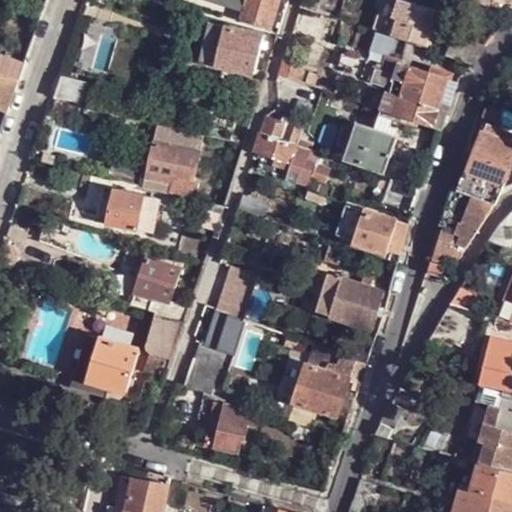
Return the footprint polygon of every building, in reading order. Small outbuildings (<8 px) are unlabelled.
[(275,23),(281,0),(247,0),(242,19),(263,25),(264,20),(275,23)] [(303,0),(301,8),(322,16),(326,6),(309,0),(303,0)] [(456,39),(462,20),(402,0),(387,0),(378,31),(431,48),(436,33),(456,39)] [(495,0),(480,0),(479,2),(499,11),(504,4),(495,0)] [(212,23),(203,62),(204,63),(257,75),(266,37),(212,23)] [(449,56),(473,64),(489,45),(486,44),(472,40),(459,35),(449,56)] [(0,110),(7,113),(24,64),(0,55),(0,110)] [(281,77),(297,82),(304,65),(286,58),(281,77)] [(428,74),(402,65),(403,63),(389,58),(384,73),(379,71),(374,85),(392,91),(392,95),(398,96),(392,115),(435,129),(442,109),(450,82),(446,80),(447,76),(429,69),(428,74)] [(374,85),(379,71),(369,68),(364,82),(374,85)] [(64,97),(85,103),(90,83),(63,76),(55,95),(64,97)] [(239,114),(254,120),(265,84),(248,80),(239,114)] [(460,85),(450,82),(442,109),(450,112),(460,85)] [(195,104),(210,108),(212,100),(217,101),(219,95),(198,91),(195,104)] [(382,111),(392,115),(398,96),(392,95),(388,93),(382,111)] [(85,103),(64,97),(59,115),(88,123),(94,105),(85,103)] [(435,129),(443,131),(450,112),(442,109),(435,129)] [(378,113),(374,129),(393,136),(396,127),(389,124),(392,117),(378,113)] [(302,140),(306,126),(285,119),(282,124),(267,119),(262,133),(296,145),(307,148),(310,150),(313,144),(302,140)] [(205,135),(162,123),(147,187),(195,199),(198,186),(193,185),(205,135)] [(346,162),(385,175),(398,138),(393,136),(374,129),(360,123),(346,162)] [(482,136),(468,171),(505,186),(511,167),(511,141),(503,138),(506,131),(487,123),(482,136)] [(503,138),(511,141),(511,132),(506,131),(503,138)] [(291,162),(296,145),(262,133),(257,150),(263,152),(257,169),(272,174),(278,157),(288,161),(291,162)] [(468,171),(482,136),(475,134),(456,179),(453,187),(456,189),(463,170),(468,171)] [(307,148),(296,145),(291,162),(288,161),(282,180),(303,187),(302,189),(325,197),(328,188),(319,185),(326,168),(313,163),(313,162),(304,158),(307,148)] [(463,170),(456,189),(495,205),(505,186),(468,171),(463,170)] [(160,200),(104,186),(96,221),(152,233),(160,200)] [(453,187),(447,205),(485,220),(491,212),(495,205),(456,189),(453,187)] [(322,204),(325,197),(302,189),(300,196),(322,204)] [(265,219),(271,205),(250,198),(240,211),(265,219)] [(209,213),(223,217),(226,208),(212,204),(209,213)] [(455,266),(485,220),(447,205),(444,216),(448,218),(435,257),(455,266)] [(410,224),(365,209),(363,214),(352,210),(344,237),(355,240),(354,243),(388,253),(389,248),(403,252),(410,224)] [(490,241),(511,250),(511,212),(509,216),(490,241)] [(330,247),(326,261),(341,266),(346,252),(330,247)] [(136,292),(156,299),(168,264),(148,257),(136,292)] [(34,271),(44,274),(48,263),(37,260),(34,271)] [(433,262),(430,273),(444,277),(448,267),(433,262)] [(182,268),(168,264),(156,299),(170,303),(182,268)] [(233,267),(217,310),(244,318),(259,277),(233,267)] [(362,284),(343,277),(343,279),(331,275),(320,311),(331,314),(331,316),(374,330),(386,292),(362,284)] [(364,276),(362,284),(372,287),(374,280),(364,276)] [(463,284),(453,302),(478,310),(484,295),(463,284)] [(476,310),(453,302),(435,331),(443,336),(464,348),(464,347),(481,312),(476,310)] [(175,319),(185,322),(190,309),(180,305),(176,315),(175,319)] [(511,308),(508,307),(503,318),(511,320),(511,308)] [(175,319),(159,314),(146,351),(153,353),(172,360),(185,322),(175,319)] [(443,336),(435,331),(432,337),(440,342),(443,336)] [(90,380),(128,391),(129,389),(133,374),(138,361),(141,349),(104,336),(90,380)] [(290,346),(300,349),(302,342),(292,339),(290,346)] [(186,387),(212,395),(226,352),(200,343),(186,387)] [(351,356),(314,344),(307,364),(345,376),(350,378),(363,381),(369,363),(351,356)] [(511,352),(490,347),(482,382),(505,388),(511,389),(511,352)] [(133,374),(142,377),(147,364),(138,361),(133,374)] [(285,397),(295,400),(307,364),(297,362),(285,397)] [(337,415),(350,378),(345,376),(307,364),(295,400),(295,401),(337,415)] [(129,389),(137,391),(142,377),(133,374),(129,389)] [(481,386),(478,396),(499,402),(504,391),(481,386)] [(511,393),(504,391),(499,402),(511,406),(511,393)] [(218,433),(226,403),(218,401),(210,430),(218,433)] [(392,437),(404,407),(398,403),(392,401),(376,432),(392,437)] [(511,406),(499,402),(493,424),(502,427),(510,429),(511,429),(511,406)] [(207,443),(237,451),(240,439),(243,440),(246,427),(255,429),(260,411),(226,403),(218,433),(210,430),(207,443)] [(294,435),(311,441),(315,430),(297,425),(294,435)] [(502,427),(491,465),(499,468),(510,429),(502,427)] [(511,429),(510,429),(499,468),(511,471),(511,429)] [(90,464),(62,456),(57,472),(85,480),(90,464)] [(511,511),(511,471),(499,468),(491,465),(480,462),(473,488),(466,511),(511,511)] [(115,511),(163,511),(170,486),(123,477),(115,511)] [(360,478),(349,511),(373,511),(382,485),(360,478)] [(466,511),(473,488),(461,485),(453,511),(466,511)]
